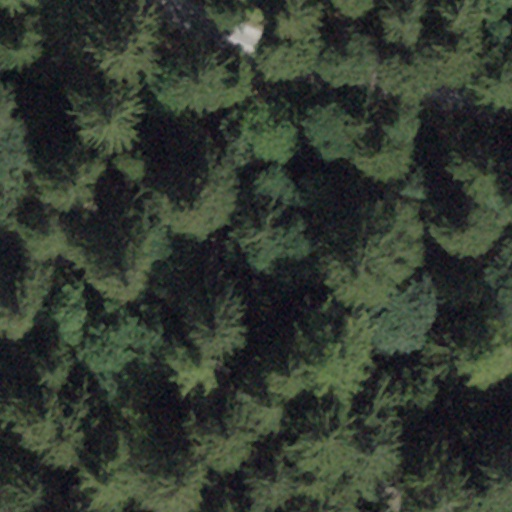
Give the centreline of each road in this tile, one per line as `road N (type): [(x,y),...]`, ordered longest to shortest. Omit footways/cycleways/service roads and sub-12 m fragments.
road 1 (track): [(0,207),(398,223),(511,201)]
road 2 (track): [(511,84),(442,85),(291,57),(130,0)]
